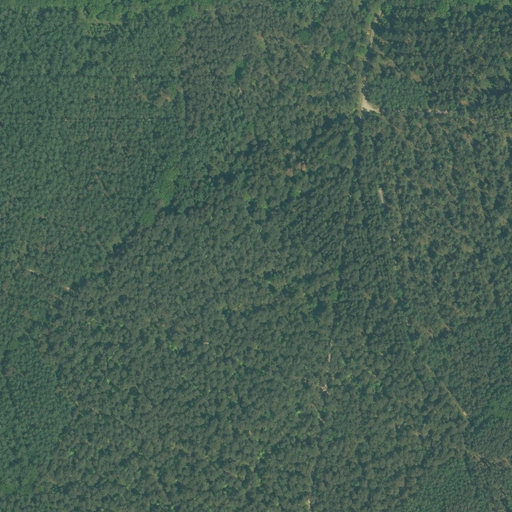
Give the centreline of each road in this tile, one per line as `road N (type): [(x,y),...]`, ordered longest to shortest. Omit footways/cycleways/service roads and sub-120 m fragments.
road 1 (track): [(384,0),(359,109),(310,511)]
road 2 (track): [(74,284),(468,450),(484,511)]
road 3 (track): [(0,122),(189,121),(193,137),(176,171),(74,284)]
road 4 (track): [(364,106),(418,369),(463,409),(468,450)]
road 5 (track): [(74,284),(1,354),(25,479),(0,482)]
road 6 (track): [(360,104),(511,124)]
